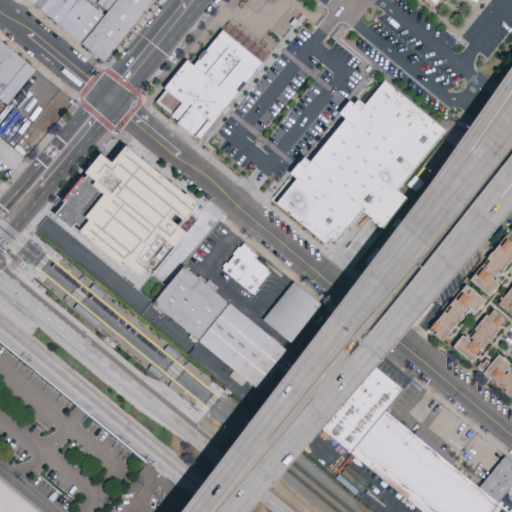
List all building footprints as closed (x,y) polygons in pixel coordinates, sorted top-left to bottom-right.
[(84,0),(102,14),(86,34),(80,41),(79,42),(25,0),(84,0)] [(152,0),(104,62),(79,42),(80,41),(86,34),(102,14),(105,10),(94,2),(95,0),(152,0)] [(260,63),(221,30),(191,65),(185,60),(162,86),(166,90),(156,101),(196,136),(260,63)] [(0,42),(2,40),(7,45),(32,65),(41,72),(33,81),(12,106),(0,120),(0,42)] [(443,129),(385,80),(364,105),(356,98),(354,101),(350,98),(337,112),(343,116),(309,156),(304,152),(289,171),(296,177),(276,200),(326,242),(333,235),(336,237),(363,205),(381,220),(401,197),(392,189),(443,129)] [(123,143),(110,160),(98,150),(81,171),(89,178),(59,214),(121,266),(124,261),(139,273),(143,268),(134,260),(157,232),(173,245),(184,232),(177,226),(196,203),(123,143)] [(470,281),(490,297),(501,283),(496,279),(511,259),(511,243),(506,238),(470,281)] [(267,286),(258,298),(244,286),(226,271),(236,258),(246,244),(263,258),(260,262),(276,274),(267,286)] [(277,372),(262,392),(217,354),(209,347),(160,307),(176,287),(190,269),(211,286),(216,290),(264,329),(277,339),(286,347),(293,353),(277,372)] [(297,347),(277,331),(267,324),(265,322),(277,308),(295,286),(297,284),(299,286),(329,308),(297,347)] [(477,314),(487,301),(466,285),(430,331),(443,342),(469,308),(477,314)] [(511,287),(498,305),(511,315),(511,287)] [(455,349),(471,363),(508,322),(493,308),(455,349)] [(511,364),(499,355),(491,364),(486,360),(477,370),(511,398),(511,373),(507,369),(511,364)] [(385,414),(350,455),(339,445),(324,432),(338,415),(345,407),(376,372),(399,390),(402,393),(399,397),(391,407),(385,414)] [(460,476),(479,491),(499,467),(505,460),(511,466),(511,490),(494,511),(419,511),(400,496),(366,468),(350,455),(385,414),(399,425),(450,467),(460,476)] [(0,511),(37,511),(0,483),(0,511)] [(511,511),(494,511),(511,490),(511,511)]
